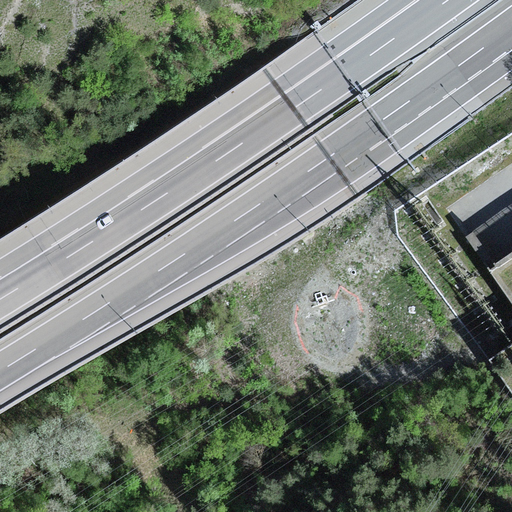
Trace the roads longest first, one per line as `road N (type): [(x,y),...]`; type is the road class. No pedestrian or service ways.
road 1 (motorway): [(0,369),(511,28)]
road 2 (motorway): [(325,85),(0,297)]
road 3 (motorway): [(445,0),(325,85)]
road 4 (motorway): [(422,0),(325,85)]
